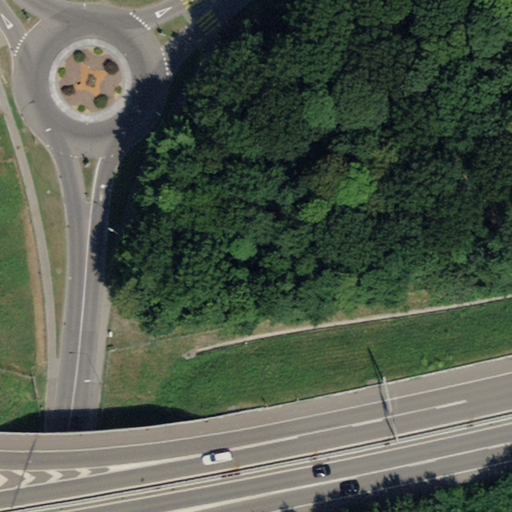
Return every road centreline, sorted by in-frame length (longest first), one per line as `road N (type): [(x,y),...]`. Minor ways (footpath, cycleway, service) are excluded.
road 1 (motorway): [(300,435),(237,460),(0,501)]
road 2 (motorway): [(300,435),(0,461)]
road 3 (primary): [(48,511),(76,382),(86,262)]
road 4 (motorway): [(112,511),(358,475)]
road 5 (motorway): [(511,391),(300,435)]
road 6 (motorway): [(358,475),(511,441)]
road 7 (primary): [(86,262),(120,133)]
road 8 (motorway): [(234,511),(358,475)]
road 9 (primary): [(65,137),(86,262)]
